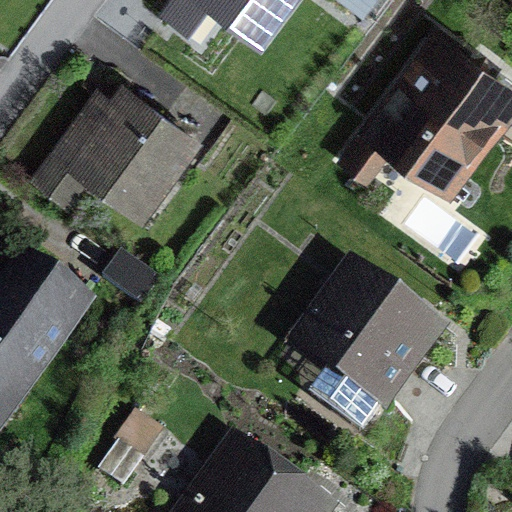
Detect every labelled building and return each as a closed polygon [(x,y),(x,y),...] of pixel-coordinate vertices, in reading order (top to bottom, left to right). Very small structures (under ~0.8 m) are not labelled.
[(205,0),(253,36),(281,0),(205,0)] [(486,129),(511,96),(437,42),(372,131),(445,185),(470,151),(476,156),(492,133),(486,129)] [(93,134),(76,122),(52,155),(135,215),(189,140),(124,92),(93,134)] [(86,304),(24,258),(0,290),(0,413),(3,416),(86,304)] [(115,259),(100,279),(137,307),(152,286),(115,259)] [(308,398),(358,435),(432,333),(352,273),(307,334),(336,355),(330,364),(332,366),(308,398)] [(317,511),(232,450),(186,511),(317,511)]
